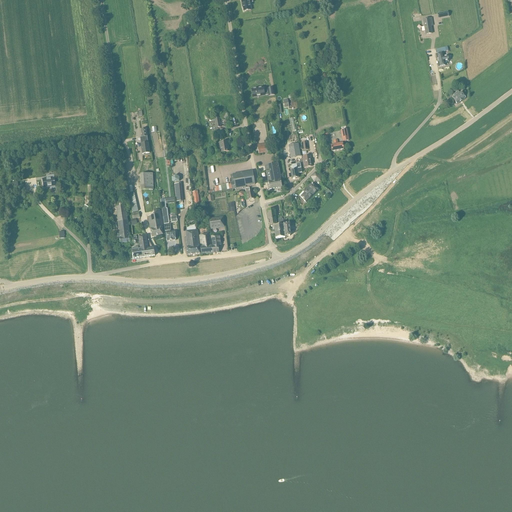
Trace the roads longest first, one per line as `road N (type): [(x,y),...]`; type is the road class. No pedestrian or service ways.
road 1 (unclassified): [(277,259),(511,91)]
road 2 (unclassified): [(262,205),(224,0)]
road 3 (unclassified): [(97,277),(191,280),(277,259)]
road 4 (residential): [(97,277),(272,247)]
road 5 (track): [(412,159),(296,284)]
road 6 (track): [(121,137),(101,0)]
